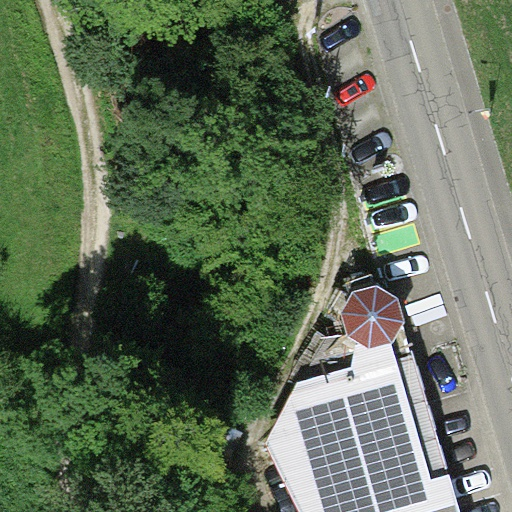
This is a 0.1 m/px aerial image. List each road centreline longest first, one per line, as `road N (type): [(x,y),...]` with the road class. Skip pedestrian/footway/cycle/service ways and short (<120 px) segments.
road 1 (track): [(54,0),(121,511)]
road 2 (tertiary): [(399,0),(511,371)]
